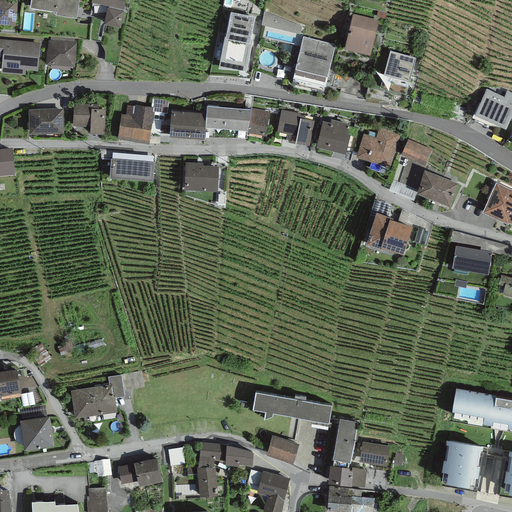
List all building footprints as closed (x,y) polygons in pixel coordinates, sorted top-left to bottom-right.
[(0,0),(0,22),(15,24),(17,0),(16,0),(0,0)] [(78,0),(30,0),(30,5),(55,9),(55,11),(76,15),(78,0)] [(124,0),(91,0),(91,1),(93,1),(90,16),(104,18),(104,22),(120,25),(124,0)] [(255,16),(231,10),(226,30),(225,30),(218,65),(246,67),(252,38),(250,38),(255,16)] [(268,33),(297,43),(303,24),(267,11),(262,24),(270,27),(268,33)] [(378,19),(352,13),(344,47),(370,53),(378,19)] [(336,44),(303,35),(291,83),(323,91),(336,44)] [(74,39),(50,37),(50,40),(48,40),(46,63),(51,64),(50,67),(70,69),(70,65),(74,65),(76,42),(74,42),(74,39)] [(40,41),(0,38),(0,55),(3,56),(1,71),(25,73),(25,68),(38,69),(40,41)] [(393,75),(391,82),(408,87),(416,55),(390,48),(383,73),(393,75)] [(504,95),(486,87),(474,111),(505,126),(511,114),(511,91),(507,89),(504,95)] [(91,103),(73,102),(72,124),(90,125),(91,103)] [(98,107),(99,103),(91,103),(90,125),(89,132),(104,133),(106,108),(98,107)] [(251,108),(207,104),(206,125),(247,127),(251,108)] [(127,113),(122,113),(118,138),(150,143),(157,106),(128,105),(127,113)] [(63,107),(28,108),(29,132),(64,131),(63,107)] [(270,111),(251,108),(247,127),(247,131),(266,134),(270,111)] [(301,112),(281,108),(277,130),(296,134),(295,141),(309,144),(314,119),(300,116),(301,112)] [(204,136),(205,112),(171,109),(169,133),(204,136)] [(347,122),(330,118),(330,121),(322,119),(316,144),(345,152),(352,127),(346,126),(347,122)] [(400,134),(379,127),(376,136),(363,132),(355,156),(390,167),(400,134)] [(426,150),(401,140),(395,156),(420,165),(426,150)] [(12,146),(0,147),(0,172),(15,171),(12,146)] [(154,161),(111,158),(110,175),(153,178),(154,161)] [(203,162),(185,161),(184,188),(217,189),(218,165),(202,164),(203,162)] [(458,182),(425,169),(416,192),(450,205),(458,182)] [(406,193),(409,186),(395,181),(392,188),(406,193)] [(511,189),(496,181),(482,210),(507,222),(508,221),(511,222),(511,189)] [(390,215),(376,211),(366,241),(383,247),(383,244),(404,250),(412,224),(398,218),(389,216),(390,215)] [(492,250),(455,244),(452,265),(488,272),(492,250)] [(511,276),(501,274),(498,283),(504,285),(501,293),(511,296),(511,276)] [(42,343),(30,351),(40,366),(52,359),(42,343)] [(65,345),(59,347),(61,354),(67,353),(65,345)] [(17,366),(0,369),(0,393),(21,390),(17,366)] [(142,370),(122,374),(124,389),(145,385),(142,370)] [(121,373),(108,375),(109,383),(111,383),(113,396),(115,395),(124,394),(121,373)] [(109,383),(71,389),(75,416),(117,410),(115,395),(113,396),(111,383),(109,383)] [(511,395),(456,385),(451,408),(453,409),(453,414),(511,424),(511,395)] [(294,396),(256,389),(253,407),(265,409),(264,417),(272,414),(273,411),(328,420),(331,403),(306,398),(306,395),(295,393),(294,396)] [(26,404),(36,401),(34,390),(23,392),(26,404)] [(54,443),(52,433),(53,433),(53,432),(54,431),(54,429),(54,427),(53,426),(51,425),(49,414),(20,419),(20,424),(19,425),(17,426),(16,427),(15,429),(14,431),(14,433),(14,435),(14,437),(15,438),(16,440),(18,441),(19,442),(21,443),(23,443),(24,448),(54,443)] [(357,420),(339,417),(332,456),(334,456),(332,463),(347,464),(348,459),(350,459),(357,420)] [(299,443),(273,434),(267,453),(293,461),(299,443)] [(483,444),(446,437),(446,442),(448,442),(445,456),(443,456),(441,467),(443,468),(441,478),(474,484),(475,473),(478,473),(479,462),(477,462),(479,448),(482,448),(483,444)] [(390,444),(362,440),(359,460),(387,464),(390,444)] [(226,443),(201,442),(198,466),(213,464),(214,458),(225,459),(226,443)] [(225,459),(225,463),(239,464),(239,462),(252,462),(254,449),(226,443),(225,459)] [(183,446),(169,448),(171,465),(185,463),(183,446)] [(403,453),(395,452),(393,464),(401,465),(403,453)] [(157,456),(134,461),(134,462),(138,479),(139,484),(162,479),(157,456)] [(109,459),(89,462),(90,472),(97,472),(98,475),(111,473),(109,459)] [(134,462),(118,466),(122,482),(138,479),(134,462)] [(332,463),(330,463),(328,481),(351,483),(351,484),(365,485),(366,467),(349,466),(349,465),(347,464),(332,463)] [(213,464),(198,466),(197,465),(200,496),(218,494),(215,464),(213,464)] [(262,472),(251,469),(246,486),(257,489),(262,472)] [(280,511),(290,477),(262,469),(262,472),(257,489),(257,491),(267,494),(263,511),(268,511),(280,511)] [(362,489),(329,485),(329,493),(325,493),(324,510),(351,511),(351,510),(372,511),(374,497),(361,496),(362,489)] [(1,487),(0,487),(0,511),(10,511),(9,489),(2,489),(1,487)] [(111,511),(109,488),(88,491),(90,511),(111,511)] [(55,511),(55,502),(54,498),(32,500),(32,511),(55,511)] [(78,511),(77,501),(55,502),(55,511),(78,511)]
